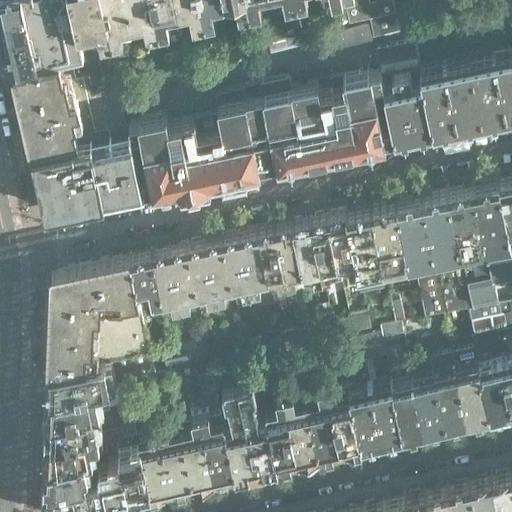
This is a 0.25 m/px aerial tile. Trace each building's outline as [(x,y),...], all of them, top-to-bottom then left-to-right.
[(36,59),(23,0),(0,0),(0,9),(13,65),(36,59)] [(83,48),(72,0),(23,0),(36,59),(66,52),(83,48)] [(120,76),(113,40),(103,0),(72,0),(83,48),(83,50),(88,74),(90,84),(117,77),(120,76)] [(157,24),(151,0),(103,0),(113,40),(136,35),(134,29),(157,24)] [(181,22),(177,0),(176,0),(151,0),(157,24),(158,28),(181,22)] [(203,14),(200,0),(176,0),(177,0),(188,0),(192,17),(203,14)] [(200,0),(203,14),(215,12),(212,0),(200,0)] [(279,29),(272,0),(248,0),(250,5),(258,43),(280,37),(279,29)] [(299,10),(296,0),(272,0),(279,29),(301,24),(299,10)] [(296,0),(299,10),(305,9),(304,1),(301,1),(301,0),(296,0)] [(396,7),(394,0),(369,0),(370,3),(372,13),(396,7)] [(483,0),(457,0),(460,10),(485,5),(483,0)] [(411,21),(408,4),(396,7),(372,13),(369,14),(370,23),(372,29),(411,21)] [(433,125),(420,62),(414,32),(374,41),(379,61),(393,132),(394,133),(433,125)] [(261,59),(259,52),(258,43),(246,46),(249,61),(261,59)] [(511,108),(511,43),(494,47),(506,110),(511,108)] [(189,61),(186,47),(163,53),(166,67),(189,61)] [(506,110),(494,47),(469,52),(482,115),(506,110)] [(117,77),(90,84),(87,85),(82,66),(70,69),(66,52),(36,59),(13,65),(32,146),(128,124),(117,77)] [(482,115),(469,52),(446,57),(459,119),(482,115)] [(459,119),(446,57),(420,62),(433,125),(459,119)] [(393,132),(379,61),(287,81),(285,69),(258,75),(261,86),(253,88),(256,100),(248,102),(252,120),(259,118),(261,126),(269,124),(273,140),(264,141),(268,158),(276,156),(277,159),(305,153),(305,151),(345,143),(357,141),(357,142),(385,136),(384,134),(393,132)] [(273,140),(269,124),(261,126),(259,118),(252,120),(248,102),(256,100),(253,88),(245,89),(243,78),(216,85),(217,91),(215,92),(221,121),(195,127),(192,113),(166,118),(164,106),(137,112),(131,86),(138,84),(136,75),(121,79),(128,114),(130,123),(142,184),(151,182),(152,183),(179,178),(179,179),(182,179),(184,179),(184,178),(190,177),(191,177),(193,177),(193,176),(207,173),(206,172),(259,161),(259,160),(268,158),(264,141),(273,140)] [(142,184),(130,123),(128,124),(32,146),(45,205),(142,185),(142,184)] [(511,169),(498,172),(498,173),(511,230),(511,235),(511,247),(489,252),(462,258),(472,304),(466,306),(468,317),(489,312),(500,309),(497,298),(508,296),(511,294),(511,169)] [(511,230),(498,173),(473,178),(485,236),(511,230)] [(489,252),(485,236),(473,178),(447,183),(462,258),(489,252)] [(462,258),(447,183),(422,188),(425,202),(434,247),(447,309),(466,306),(472,304),(462,258)] [(447,309),(434,247),(425,202),(422,188),(396,194),(409,252),(421,315),(423,315),(444,310),(447,309)] [(409,252),(396,194),(372,199),(384,257),(409,252)] [(386,265),(384,257),(372,199),(345,204),(357,263),(359,271),(386,265)] [(357,263),(345,204),(328,208),(339,267),(357,263)] [(339,267),(328,208),(310,211),(322,270),(339,267)] [(322,270),(310,211),(292,215),(302,262),(303,262),(305,274),(322,270)] [(302,262),(292,215),(275,219),(287,277),(295,275),(293,264),(302,262)] [(287,277),(275,219),(257,222),(267,270),(276,268),(279,279),(287,277)] [(270,281),(267,270),(257,222),(240,226),(253,284),(270,281)] [(253,284),(240,226),(221,230),(232,277),(234,288),(253,284)] [(232,277),(221,230),(204,233),(217,292),(225,290),(223,279),(232,277)] [(217,292),(204,233),(186,237),(197,285),(206,283),(208,294),(217,292)] [(197,285),(186,237),(170,241),(181,299),(190,297),(188,287),(197,285)] [(181,299),(170,241),(151,245),(162,292),(170,290),(173,301),(181,299)] [(162,292),(151,245),(129,250),(140,297),(162,292)] [(148,334),(140,297),(129,250),(56,265),(51,271),(47,368),(115,354),(151,346),(148,334)] [(511,403),(511,312),(508,296),(497,298),(500,309),(489,312),(511,404),(511,403)] [(446,321),(444,310),(423,315),(425,325),(446,321)] [(511,404),(489,312),(468,317),(478,359),(489,409),(511,404)] [(242,327),(240,315),(222,319),(225,331),(242,327)] [(425,325),(423,315),(421,315),(401,319),(404,330),(425,325)] [(225,331),(222,319),(205,322),(208,334),(225,331)] [(404,330),(401,319),(379,324),(382,335),(404,330)] [(208,334),(205,322),(188,326),(190,338),(208,334)] [(190,338),(188,326),(170,330),(173,342),(190,338)] [(173,342),(170,330),(148,334),(151,346),(173,342)] [(283,342),(281,331),(263,334),(266,346),(283,342)] [(266,346),(263,334),(263,332),(244,335),(247,350),(251,349),(266,346)] [(380,347),(377,336),(361,340),(364,351),(380,347)] [(364,351),(361,340),(339,345),(342,356),(364,351)] [(253,358),(251,349),(247,350),(232,353),(234,362),(253,358)] [(234,362),(232,353),(210,358),(212,366),(234,362)] [(120,378),(115,354),(47,368),(46,393),(95,383),(120,378)] [(489,409),(478,359),(456,364),(468,414),(489,409)] [(447,418),(435,369),(433,360),(419,363),(421,372),(414,374),(425,423),(447,418)] [(468,414),(456,364),(435,369),(447,418),(468,414)] [(425,423),(414,374),(392,379),(403,429),(425,423)] [(277,458),(267,418),(257,421),(256,419),(259,414),(254,393),(257,392),(253,376),(238,380),(256,462),(277,458)] [(403,429),(392,379),(391,376),(371,380),(383,433),(403,429)] [(361,438),(350,390),(340,392),(337,377),(326,380),(340,443),(361,438)] [(256,462),(238,380),(222,383),(226,399),(228,399),(233,421),(237,424),(237,425),(226,428),(235,467),(256,462)] [(340,443),(326,380),(315,382),(318,397),(308,400),(319,448),(340,443)] [(383,433),(371,380),(349,385),(350,390),(361,438),(383,433)] [(99,406),(95,383),(46,393),(45,416),(94,405),(94,407),(99,406)] [(319,448),(308,400),(298,402),(295,387),(283,390),(298,453),(319,448)] [(298,453),(283,390),(273,392),(276,407),(265,409),(267,418),(277,458),(298,453)] [(98,426),(113,422),(134,418),(130,399),(99,406),(94,407),(94,405),(45,416),(44,438),(99,427),(98,426)] [(235,467),(226,428),(224,419),(211,421),(208,407),(200,409),(214,472),(235,467)] [(214,472),(200,409),(190,411),(193,426),(181,429),(193,477),(214,472)] [(193,477),(181,429),(170,431),(166,417),(157,419),(172,482),(193,477)] [(150,487),(139,439),(134,418),(113,422),(120,453),(130,492),(150,487)] [(172,482),(157,419),(148,421),(151,436),(139,439),(150,487),(172,482)] [(94,450),(92,438),(101,437),(99,427),(44,438),(43,462),(94,450)] [(85,476),(82,464),(97,461),(94,450),(43,462),(42,485),(85,476)] [(130,492),(120,453),(110,455),(111,461),(97,465),(99,472),(105,497),(130,492)] [(511,511),(511,464),(491,470),(500,511),(511,511)] [(500,511),(491,470),(469,475),(476,511),(500,511)] [(105,497),(99,472),(85,476),(42,485),(42,504),(48,510),(105,497)] [(476,511),(469,475),(447,480),(454,511),(476,511)] [(454,511),(447,480),(425,485),(431,511),(454,511)] [(431,511),(425,485),(403,490),(408,511),(431,511)] [(408,511),(403,490),(383,495),(386,511),(408,511)] [(386,511),(383,495),(361,500),(363,511),(386,511)] [(363,511),(361,500),(341,504),(342,511),(363,511)]
